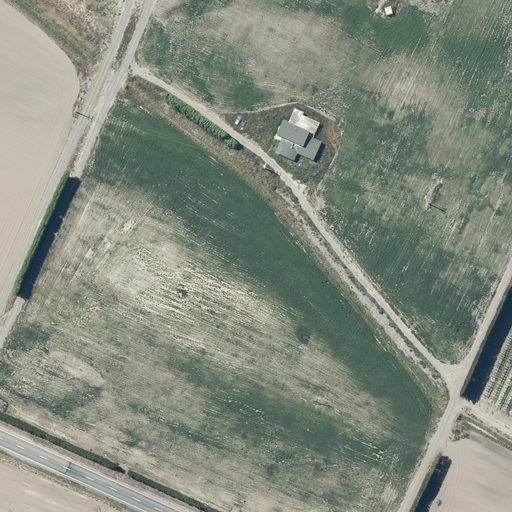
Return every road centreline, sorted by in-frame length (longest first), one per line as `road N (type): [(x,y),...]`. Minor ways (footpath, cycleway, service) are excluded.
road 1 (unknown): [(0,328),(151,0)]
road 2 (unknown): [(511,252),(403,511)]
road 3 (tertiary): [(164,511),(0,437)]
